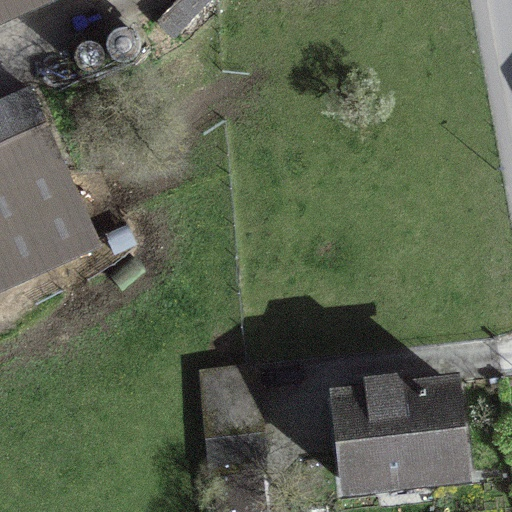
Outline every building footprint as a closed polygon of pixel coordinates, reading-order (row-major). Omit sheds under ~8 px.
[(0,0),(0,16),(36,0),(0,0)] [(108,38),(108,50),(116,59),(128,60),(137,51),(137,39),(129,30),(117,30),(108,38)] [(80,70),(96,71),(105,58),(98,43),(82,42),(74,55),(80,70)] [(65,83),(71,72),(67,61),(56,55),(45,59),(39,70),(43,81),(54,87),(65,83)] [(0,281),(96,239),(30,90),(0,102),(0,281)] [(266,468),(257,364),(201,371),(210,475),(217,474),(221,511),(226,511),(262,508),(257,469),(266,468)] [(337,394),(347,485),(389,481),(391,494),(422,490),(420,477),(461,472),(451,383),(399,388),(398,378),(369,381),(370,391),(337,394)]
